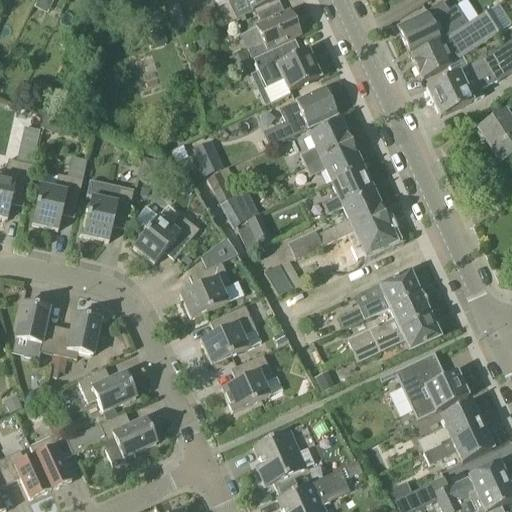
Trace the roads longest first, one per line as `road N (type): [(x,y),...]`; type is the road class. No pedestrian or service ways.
road 1 (residential): [(492,331),(336,0)]
road 2 (residential): [(204,469),(126,306),(102,289),(0,267)]
